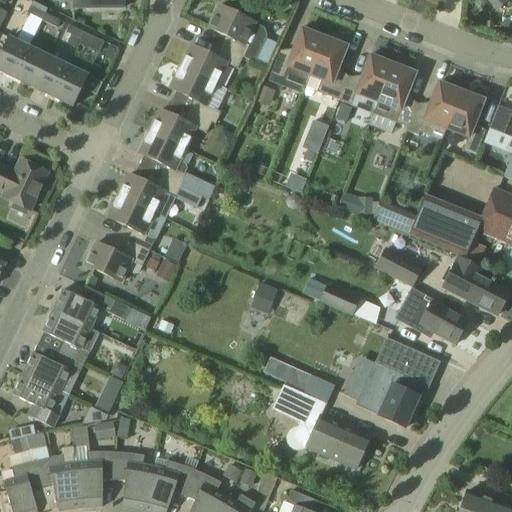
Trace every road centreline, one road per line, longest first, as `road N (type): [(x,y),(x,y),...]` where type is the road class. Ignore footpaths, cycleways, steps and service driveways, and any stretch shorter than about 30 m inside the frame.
road 1 (residential): [(0,354),(95,156)]
road 2 (unclassified): [(401,511),(455,411),(511,353)]
road 3 (residential): [(511,59),(347,0)]
road 4 (residential): [(95,156),(160,18),(160,0)]
